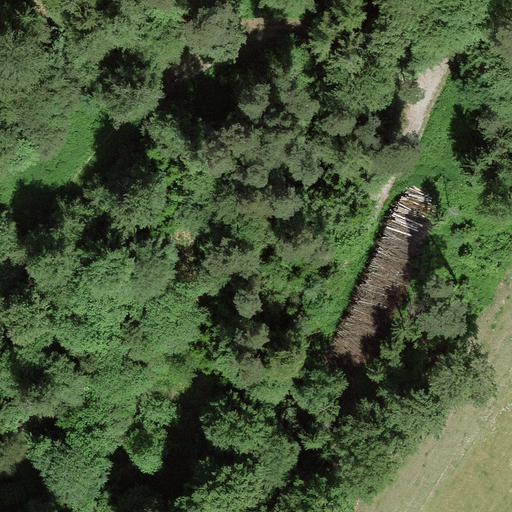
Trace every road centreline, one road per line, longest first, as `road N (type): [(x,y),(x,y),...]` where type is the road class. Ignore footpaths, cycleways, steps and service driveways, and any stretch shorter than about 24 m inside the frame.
road 1 (track): [(250,511),(289,372),(433,75),(491,0)]
road 2 (track): [(0,294),(82,174),(213,27)]
road 3 (track): [(433,75),(314,36),(213,27),(156,0)]
